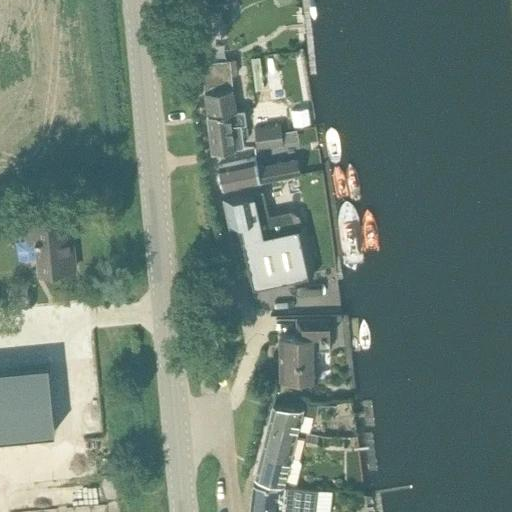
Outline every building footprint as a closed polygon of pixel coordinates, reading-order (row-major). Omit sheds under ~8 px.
[(204,0),(205,13),(228,11),(226,0),(204,0)] [(208,118),(238,114),(232,77),(237,76),(235,59),(222,61),(202,63),(205,91),(208,118)] [(238,114),(208,118),(213,151),(245,147),(244,140),(250,139),(248,128),(242,129),(241,125),(239,125),(238,114)] [(281,124),(255,127),(257,147),(283,144),(281,124)] [(238,161),(218,165),(223,189),(260,181),(261,181),(300,173),(297,159),(257,167),(255,157),(238,161)] [(237,239),(248,288),(316,273),(305,224),(302,225),(300,215),(292,209),(269,214),(264,189),(223,198),(233,243),(229,224),(236,223),(239,239),(237,239)] [(70,216),(50,218),(26,220),(28,238),(36,238),(36,241),(38,241),(40,271),(55,270),(75,268),(70,216)] [(281,380),(301,380),(312,380),(312,349),(330,349),(330,319),(297,319),(297,335),(280,336),(281,380)] [(49,363),(0,367),(0,437),(55,432),(49,363)] [(266,430),(296,436),(302,412),(273,405),(266,430)] [(304,405),(302,412),(316,415),(318,405),(304,405)] [(296,436),(266,430),(261,450),(291,457),(296,436)] [(291,457),(261,450),(255,477),(284,484),(291,457)] [(254,482),(250,511),(315,511),(318,490),(274,485),(254,482)]
